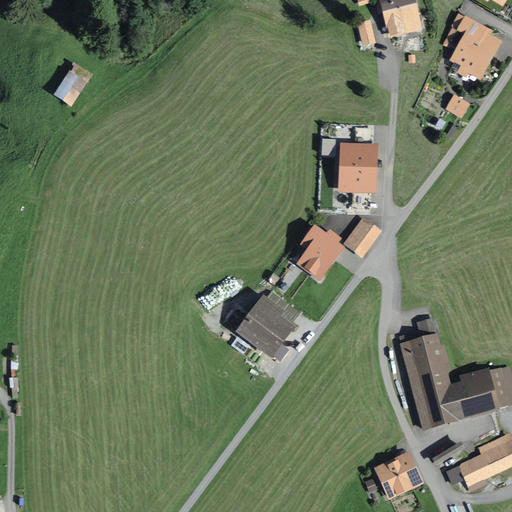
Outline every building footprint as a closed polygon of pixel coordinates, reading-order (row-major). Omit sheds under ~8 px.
[(383,0),(391,32),(416,26),(410,0),(383,0)] [(449,47),(454,42),(463,47),(451,68),(462,74),(467,66),(478,72),(493,46),(482,39),(486,32),(458,16),(452,27),(453,28),(444,44),(449,47)] [(373,41),(370,30),(362,33),(364,44),(373,41)] [(74,67),(69,76),(70,77),(57,96),(69,104),(82,84),(83,85),(89,76),(74,67)] [(455,100),(450,109),(459,115),(465,106),(455,100)] [(336,156),(336,139),(322,139),(321,155),(336,156)] [(345,149),(344,169),(372,170),(373,150),(345,149)] [(343,189),(371,190),(372,170),(344,169),(343,189)] [(363,222),(347,244),(361,255),(377,233),(363,222)] [(319,276),(339,249),(333,245),(336,240),(331,236),(327,240),(315,231),(304,245),(312,251),(303,264),(319,276)] [(265,301),(242,332),(270,354),(289,329),(276,319),(281,313),(265,301)] [(438,338),(434,321),(419,325),(421,333),(401,339),(403,347),(400,347),(422,429),(508,407),(498,369),(461,379),(462,385),(448,389),(444,373),(449,371),(443,348),(438,349),(435,338),(438,338)] [(479,449),(483,456),(461,466),(471,490),(484,485),(481,478),(511,463),(511,446),(507,436),(479,449)] [(415,481),(406,461),(388,470),(387,467),(379,470),(380,471),(374,474),(384,494),(397,489),(398,492),(407,489),(406,485),(415,481)]
